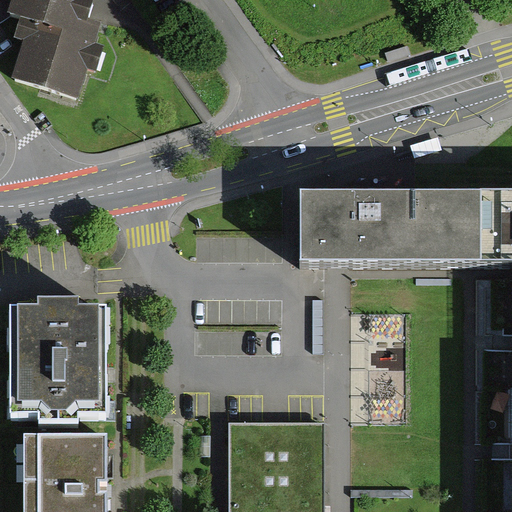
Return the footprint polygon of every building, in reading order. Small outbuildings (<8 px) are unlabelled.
[(0,0),(0,26),(11,19),(8,18),(13,0),(0,0)] [(101,25),(87,21),(93,1),(88,0),(13,0),(8,18),(20,21),(14,40),(24,43),(12,82),(78,101),(86,72),(95,75),(102,49),(94,47),(101,25)] [(511,184),(301,186),(302,268),(511,266),(511,184)] [(39,302),(39,311),(9,311),(10,419),(38,419),(39,427),(79,427),(79,418),(108,418),(107,376),(106,310),(77,310),(77,302),(39,302)] [(325,511),(325,422),(229,423),(229,511),(325,511)] [(41,435),(40,511),(105,511),(105,487),(105,435),(41,435)]
